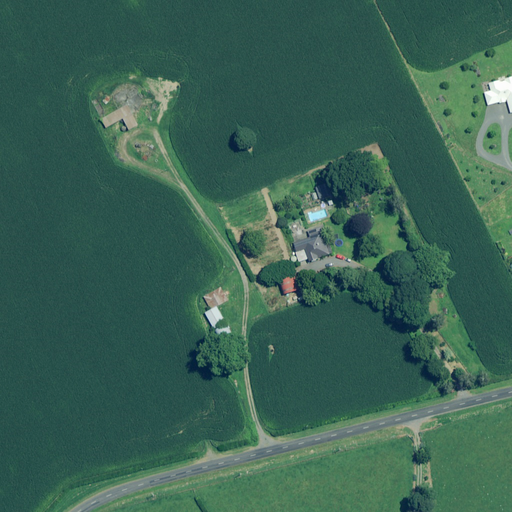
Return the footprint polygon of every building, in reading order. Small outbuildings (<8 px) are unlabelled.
[(485,93),(489,106),(499,102),(500,104),(507,102),(511,113),(511,112),(511,78),(490,85),(492,91),(485,93)] [(112,99),(106,95),(101,101),(107,106),(112,99)] [(139,125),(128,105),(102,119),(106,128),(123,119),(129,130),(139,125)] [(308,239),(294,244),(297,253),(296,254),(299,262),(308,258),(310,262),(332,254),(322,227),(306,233),(308,239)] [(300,277),(298,268),(278,274),(279,279),(284,295),(304,289),(300,277)] [(229,294),(224,285),(203,296),(211,310),(205,313),(220,340),(232,334),(217,307),(228,301),(225,296),(229,294)]
